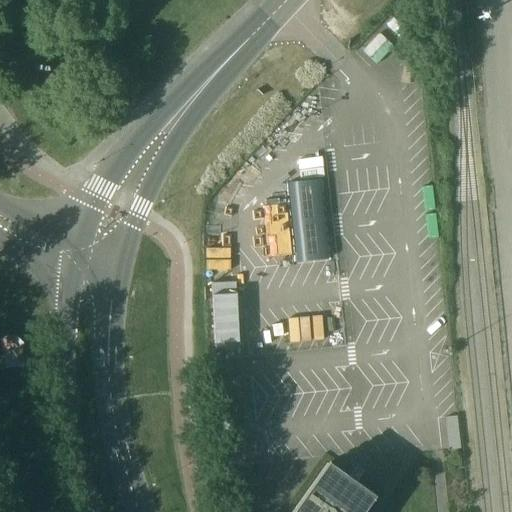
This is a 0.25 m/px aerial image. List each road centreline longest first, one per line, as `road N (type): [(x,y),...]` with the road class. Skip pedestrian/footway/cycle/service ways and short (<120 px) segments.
road 1 (unclassified): [(275,7),(118,164),(73,247)]
road 2 (unclassified): [(115,267),(165,157),(275,7)]
road 3 (tertiary): [(139,511),(109,385),(115,267)]
road 4 (tertiary): [(66,277),(64,387),(94,511)]
